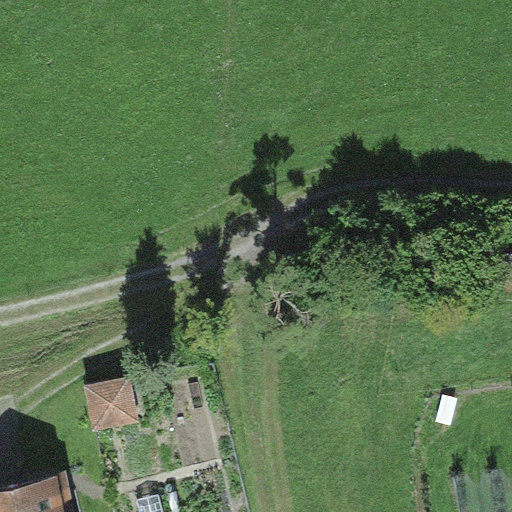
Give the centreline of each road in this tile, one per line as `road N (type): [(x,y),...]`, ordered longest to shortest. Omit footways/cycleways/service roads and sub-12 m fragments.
road 1 (track): [(511,195),(406,190),(325,205),(212,260),(0,320)]
road 2 (track): [(272,231),(191,312),(0,435)]
